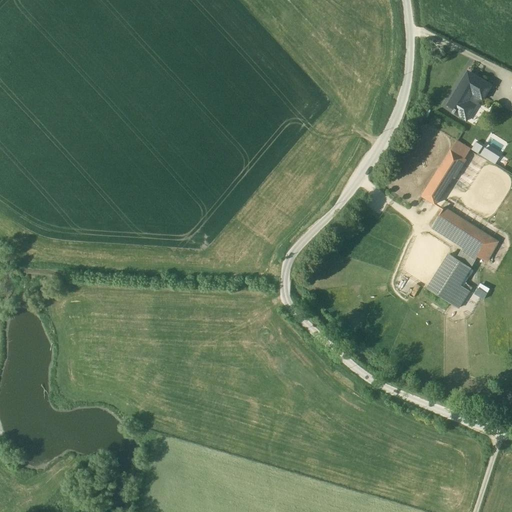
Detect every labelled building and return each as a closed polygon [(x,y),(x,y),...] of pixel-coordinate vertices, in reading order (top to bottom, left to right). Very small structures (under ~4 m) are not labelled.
[(454,110),(460,113),(467,102),(465,101),(472,88),(480,75),(467,68),(448,100),(457,105),(454,110)] [(490,81),(480,75),(472,88),(482,94),(490,81)] [(467,102),(460,113),(458,116),(466,121),(476,105),(468,100),(467,102)] [(457,141),(435,176),(447,184),(469,149),(457,141)] [(501,151),(487,144),(485,147),(475,141),(470,150),(495,163),(501,151)] [(435,176),(422,196),(435,204),(447,184),(435,176)] [(498,242),(443,207),(431,227),(463,247),(477,256),(486,262),(498,242)] [(463,247),(441,287),(456,295),(477,256),(463,247)] [(479,282),(473,293),(483,299),(489,288),(479,282)] [(472,293),(469,298),(477,303),(480,298),(472,293)]
